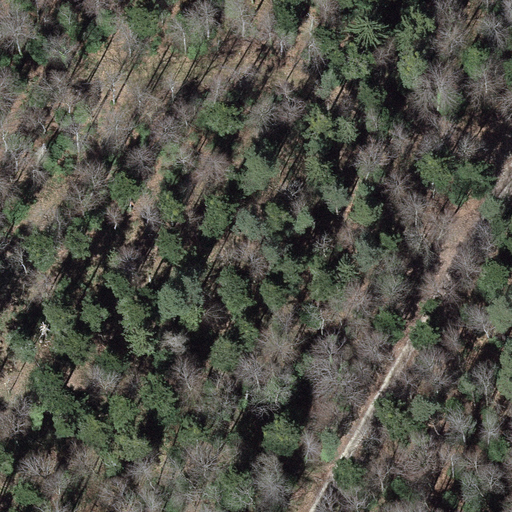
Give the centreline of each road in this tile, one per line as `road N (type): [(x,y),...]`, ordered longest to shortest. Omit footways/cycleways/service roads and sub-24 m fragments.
road 1 (track): [(511,150),(241,67),(142,77),(0,136)]
road 2 (track): [(511,179),(492,197),(313,511)]
